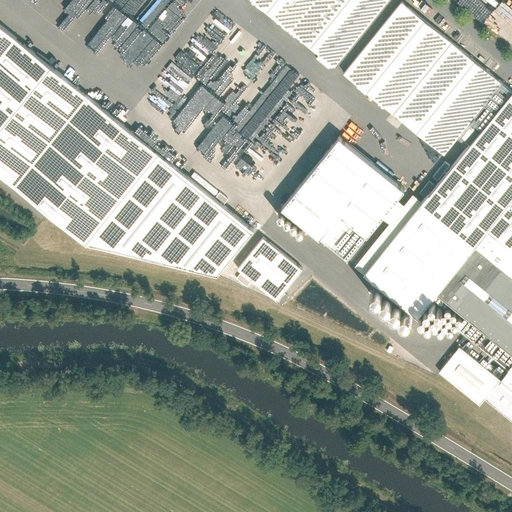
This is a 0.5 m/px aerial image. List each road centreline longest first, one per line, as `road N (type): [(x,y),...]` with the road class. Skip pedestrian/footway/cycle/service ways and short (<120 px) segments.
road 1 (tertiary): [(511,486),(287,354),(190,316),(98,294),(0,286)]
road 2 (unknown): [(225,3),(140,89),(135,108),(147,127),(253,210)]
road 3 (unknown): [(253,210),(433,353)]
road 4 (unknown): [(342,99),(253,210)]
